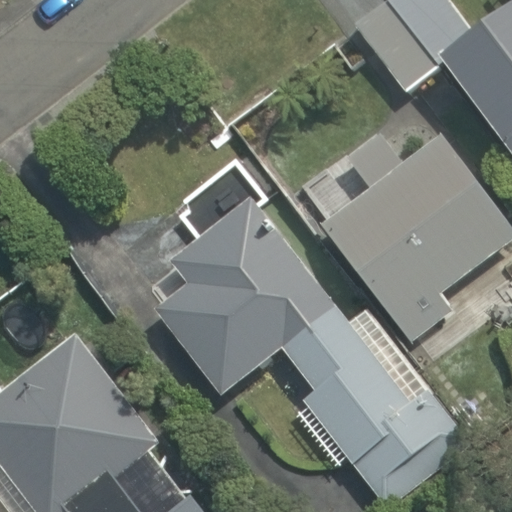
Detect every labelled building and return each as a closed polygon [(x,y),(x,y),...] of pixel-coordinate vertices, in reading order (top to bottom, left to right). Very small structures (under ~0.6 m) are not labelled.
[(399,9),(360,36),(407,104),(446,77),(399,9)] [(511,36),(453,81),(511,159),(511,36)] [(373,204),(333,232),(414,350),(511,282),(511,220),(455,138),(410,169),(393,145),(352,173),(373,204)] [(357,325),(274,210),(167,288),(180,306),(162,318),(226,405),(287,361),(316,400),(297,414),(367,510),(465,438),(373,313),(357,325)] [(198,511),(86,357),(0,418),(0,472),(28,511),(198,511)]
